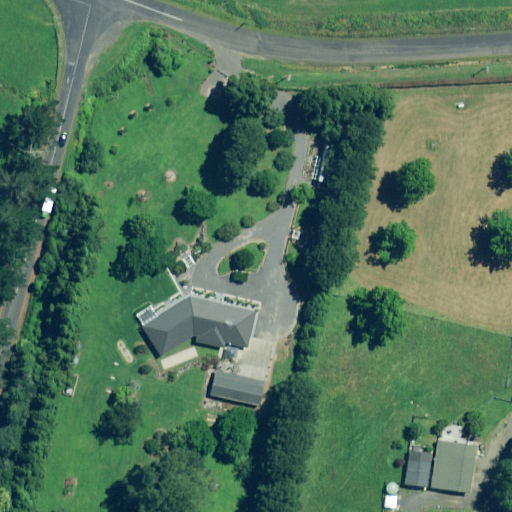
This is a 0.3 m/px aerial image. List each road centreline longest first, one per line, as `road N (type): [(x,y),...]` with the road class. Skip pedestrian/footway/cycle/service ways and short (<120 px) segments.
road 1 (unclassified): [(126,0),(259,44),(329,54),(511,43)]
road 2 (unclassified): [(90,0),(0,352)]
